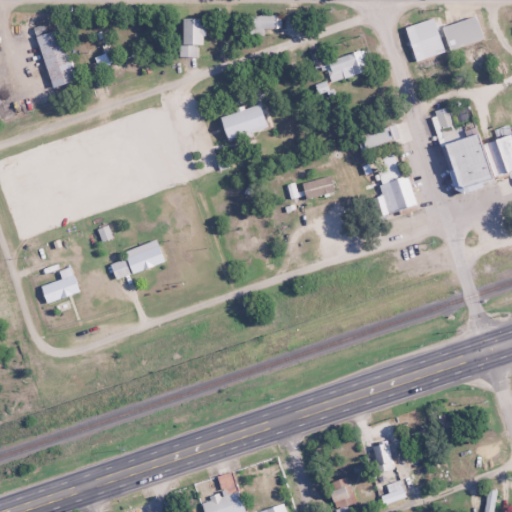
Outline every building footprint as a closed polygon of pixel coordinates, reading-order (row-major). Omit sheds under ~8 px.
[(264,29),(280,29),(280,15),(247,14),(247,35),(263,35),(264,29)] [(202,17),(180,17),(180,57),(197,57),(197,44),(202,44),(202,17)] [(481,41),(477,17),(441,24),(446,48),(481,41)] [(443,51),(433,18),(404,26),(413,59),(443,51)] [(51,87),(73,80),(58,29),(46,33),(44,26),(34,29),(51,87)] [(326,60),(331,80),(359,73),(354,53),(326,60)] [(454,188),(495,177),(500,195),(511,191),(511,182),(509,169),(511,168),(511,129),(478,139),(476,131),(465,134),(462,123),(455,125),(451,109),(434,113),(454,188)] [(417,203),(387,213),(378,184),(381,184),(375,166),(403,157),(409,174),(412,173),(421,202),(417,203)] [(300,183),(305,199),(334,191),(329,174),(300,183)] [(123,250),(125,257),(108,263),(114,280),(164,262),(156,238),(123,250)] [(370,443),(377,473),(395,468),(388,439),(370,443)] [(243,511),(234,473),(212,478),(217,498),(202,502),(204,511),(243,511)] [(356,501),(344,476),(326,485),(338,510),(356,501)] [(492,511),(497,491),(489,489),(483,511),(492,511)]
